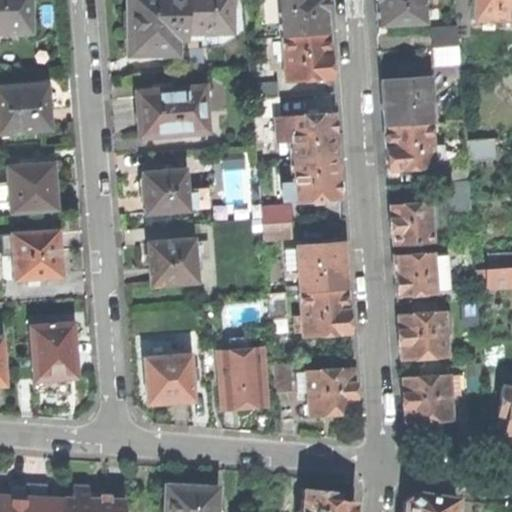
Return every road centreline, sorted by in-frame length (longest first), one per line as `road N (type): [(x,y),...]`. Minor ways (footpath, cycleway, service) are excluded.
road 1 (residential): [(350,0),(383,460)]
road 2 (residential): [(116,438),(83,0)]
road 3 (residential): [(116,438),(383,460)]
road 4 (residential): [(383,460),(511,483)]
